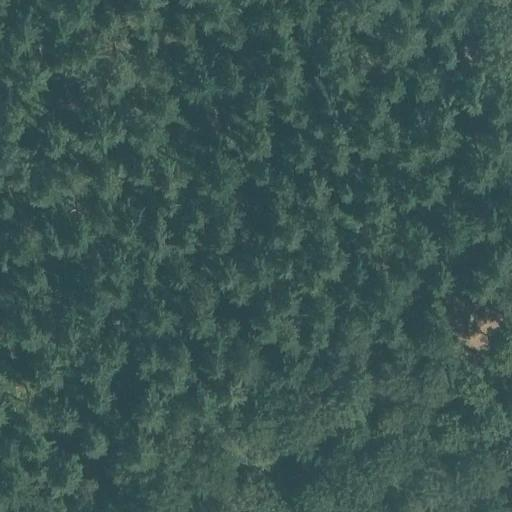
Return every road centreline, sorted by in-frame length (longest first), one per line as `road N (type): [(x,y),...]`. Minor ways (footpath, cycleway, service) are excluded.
road 1 (track): [(0,497),(511,256)]
road 2 (track): [(303,511),(263,393),(196,0)]
